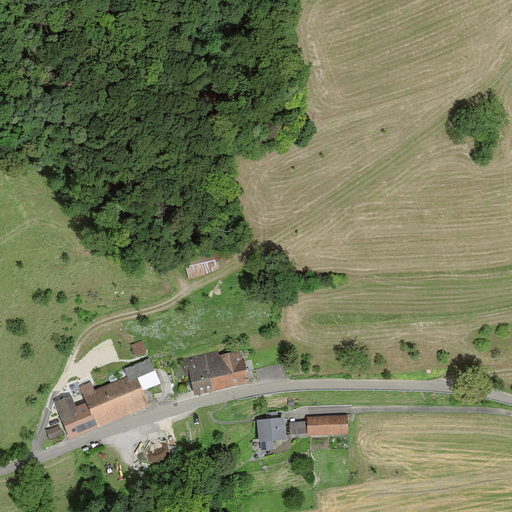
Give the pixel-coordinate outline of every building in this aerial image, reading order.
[(185,260),(188,275),(216,269),(213,254),(185,260)] [(142,341),(131,345),(136,357),(147,353),(142,341)] [(205,355),(213,391),(249,383),(248,379),(252,379),(255,378),(253,370),(247,372),(244,358),(242,359),(240,351),(219,356),(218,352),(205,355)] [(213,391),(205,355),(183,359),(187,378),(190,377),(195,395),(213,391)] [(149,405),(144,391),(161,383),(151,358),(123,369),(127,377),(95,390),(92,382),(80,387),(87,402),(98,428),(149,405)] [(98,428),(87,402),(76,407),(71,396),(55,402),(70,440),(98,428)] [(267,419),(257,419),(259,441),(261,441),(262,450),(273,450),(273,441),(286,440),(284,418),(278,418),(278,412),(266,413),(267,419)] [(308,434),(308,436),(348,434),(348,415),(307,417),(307,421),(308,434)] [(308,434),(307,421),(290,422),(290,435),(308,434)] [(59,425),(47,430),(50,439),(63,434),(59,425)]
